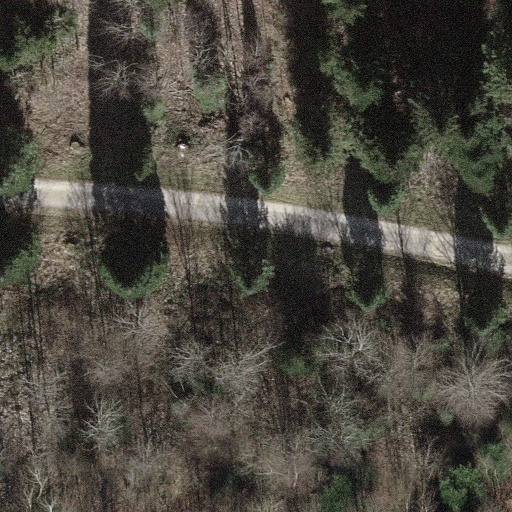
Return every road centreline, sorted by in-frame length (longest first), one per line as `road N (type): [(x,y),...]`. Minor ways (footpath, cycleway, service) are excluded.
road 1 (track): [(0,193),(207,206),(511,262)]
road 2 (track): [(94,0),(78,198)]
